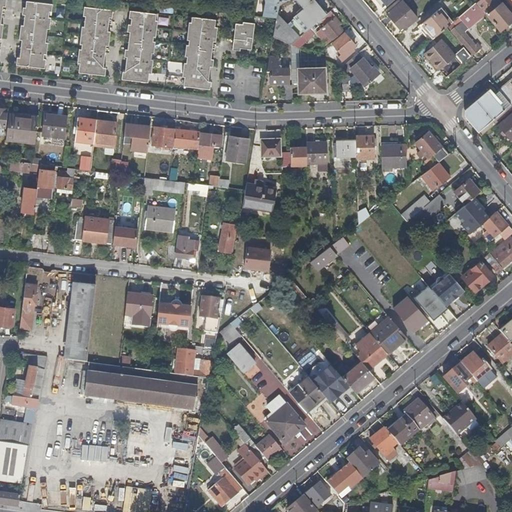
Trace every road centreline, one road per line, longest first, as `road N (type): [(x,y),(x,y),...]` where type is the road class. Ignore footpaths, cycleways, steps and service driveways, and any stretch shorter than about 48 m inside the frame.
road 1 (residential): [(0,88),(257,119),(439,110)]
road 2 (residential): [(511,289),(249,511)]
road 3 (residential): [(0,253),(217,283)]
road 4 (residential): [(345,0),(439,110)]
